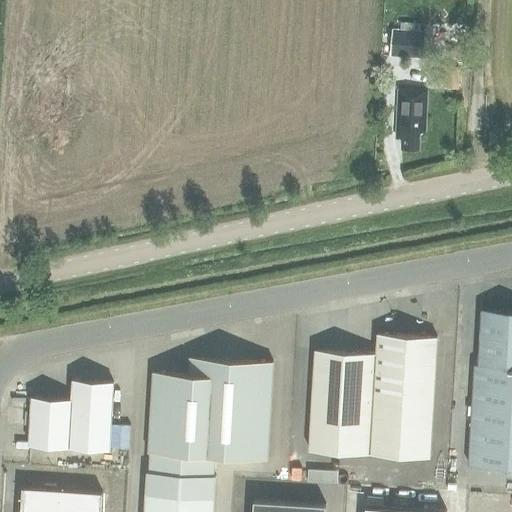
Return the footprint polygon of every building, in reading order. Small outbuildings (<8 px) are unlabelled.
[(391,56),(422,59),(424,31),(420,31),(420,24),(400,23),(400,29),(392,29),(391,56)] [(459,91),(460,70),(445,69),(444,90),(459,91)] [(426,132),(428,90),(399,89),(397,137),(404,137),(403,148),(419,148),(420,131),(426,132)] [(511,366),(511,310),(482,309),(479,365),(511,366)] [(376,353),(371,453),(430,457),(437,336),(378,333),(376,353)] [(371,453),(376,353),(315,349),(309,450),(371,453)] [(151,452),(150,471),(214,475),(215,456),(267,459),(273,361),(190,356),(189,374),(154,372),(149,452),(151,452)] [(469,465),(511,467),(511,366),(479,365),(475,364),(469,465)] [(71,419),(111,422),(113,382),(73,379),(72,399),(71,419)] [(69,447),(71,419),(72,399),(32,396),(29,444),(69,447)] [(109,450),(111,422),(71,419),(69,447),(109,450)] [(340,479),(340,470),(313,469),(313,479),(340,479)] [(213,511),(216,475),(214,475),(150,471),(148,471),(145,511),(213,511)] [(102,511),(103,491),(23,486),(21,511),(102,511)] [(252,511),(324,511),(325,504),(253,500),(252,511)]
